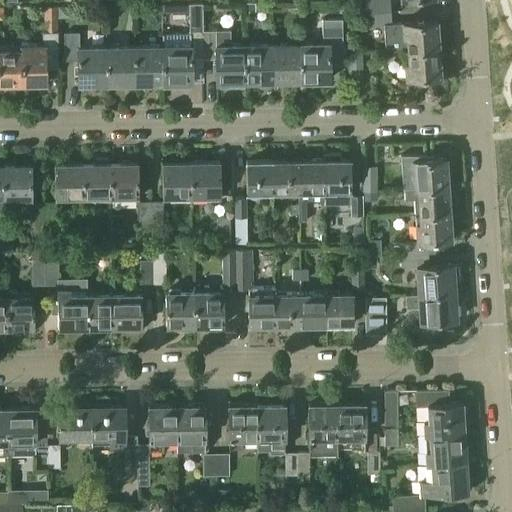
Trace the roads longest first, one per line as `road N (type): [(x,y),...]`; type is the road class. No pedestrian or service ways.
road 1 (residential): [(495,369),(0,372)]
road 2 (residential): [(479,124),(0,131)]
road 3 (residential): [(479,124),(495,369)]
road 4 (residential): [(495,369),(503,511)]
road 5 (residential): [(471,0),(479,124)]
